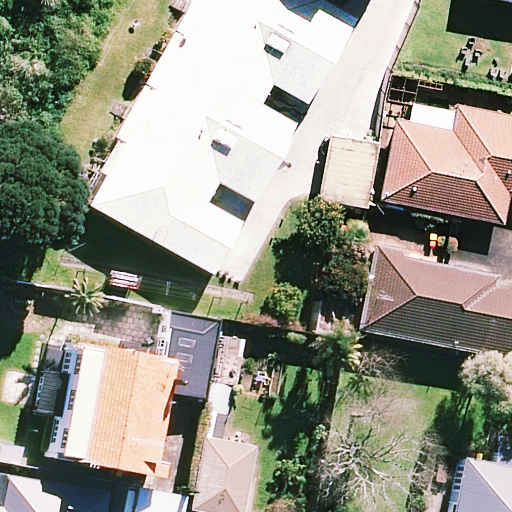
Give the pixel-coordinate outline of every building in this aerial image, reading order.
[(162,0),(44,209),(175,283),(335,0),(162,0)] [(511,91),(403,77),(388,193),(511,208),(511,91)] [(511,252),(364,234),(353,323),(511,343),(511,252)] [(136,361),(37,349),(21,468),(120,480),(136,361)] [(235,511),(246,447),(196,439),(185,510),(196,511),(235,511)] [(511,511),(511,447),(453,440),(445,499),(420,495),(417,511),(511,511)] [(71,511),(73,496),(0,487),(0,511),(71,511)] [(174,511),(177,498),(139,491),(131,492),(127,511),(174,511)]
